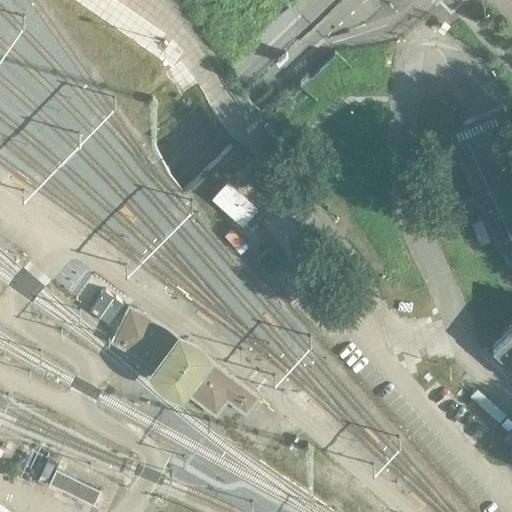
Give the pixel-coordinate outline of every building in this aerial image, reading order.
[(449,26),(444,22),(442,25),(437,32),(442,35),(447,29),(449,26)] [(256,206),(227,180),(214,195),(242,221),(256,206)] [(473,197),(464,200),(468,212),(477,209),(473,197)] [(490,240),(481,218),(471,222),(480,244),(490,240)] [(271,272),(283,261),(269,246),(257,256),(271,272)] [(122,302),(102,288),(88,308),(108,322),(122,302)] [(160,322),(152,318),(146,314),(139,310),(129,305),(113,338),(119,341),(125,344),(133,349),(139,353),(144,357),(159,368),(181,338),(174,333),(167,327),(160,322)] [(511,322),(493,345),(511,361),(511,322)] [(180,384),(203,354),(204,353),(202,350),(201,349),(197,346),(193,343),(189,340),(186,339),(182,337),(181,338),(159,368),(158,369),(160,372),(162,374),(164,376),(167,378),(169,380),(173,383),(176,384),(179,385),(180,384)] [(257,395),(203,354),(180,384),(216,410),(227,395),(246,409),(257,395)] [(56,468),(49,482),(93,503),(100,489),(56,468)]
